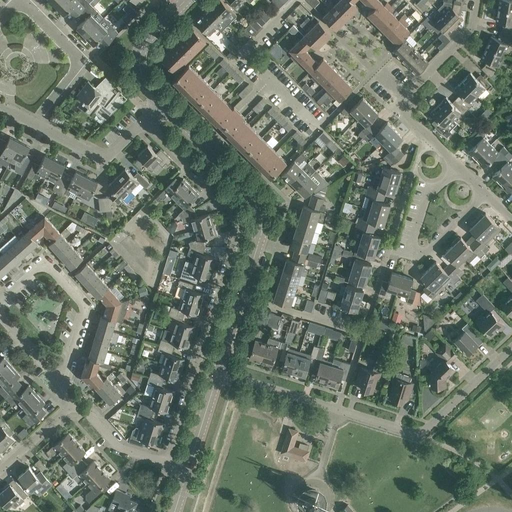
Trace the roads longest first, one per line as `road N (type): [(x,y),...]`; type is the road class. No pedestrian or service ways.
road 1 (residential): [(144,120),(240,217),(166,462)]
road 2 (unclassified): [(218,372),(261,232),(260,209),(162,102)]
road 3 (residential): [(460,169),(402,104),(472,28),(477,0)]
road 4 (residential): [(418,431),(218,372)]
road 5 (residential): [(484,193),(432,248),(407,251),(428,194),(460,169)]
road 6 (residential): [(0,301),(44,266),(78,299),(82,316),(60,382)]
road 7 (residential): [(31,122),(77,58),(25,4),(0,20)]
road 8 (unclassified): [(144,120),(104,157),(31,122)]
road 9 (unclassified): [(162,102),(141,74),(142,45),(186,0)]
road 10 (residential): [(418,431),(511,348)]
